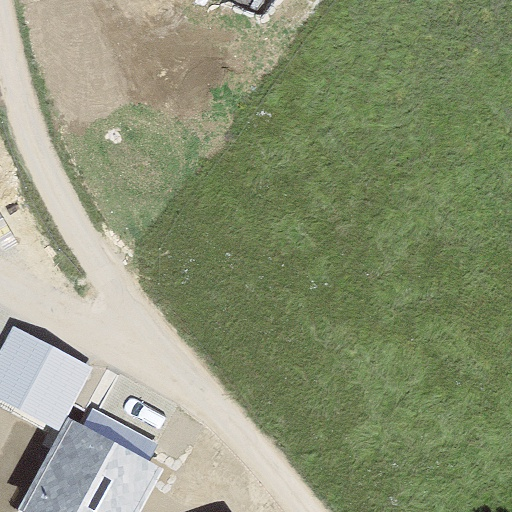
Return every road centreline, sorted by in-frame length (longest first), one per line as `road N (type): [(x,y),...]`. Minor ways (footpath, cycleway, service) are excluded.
road 1 (residential): [(0,12),(31,135),(153,353)]
road 2 (residential): [(153,353),(306,511)]
road 3 (residential): [(153,353),(0,282)]
